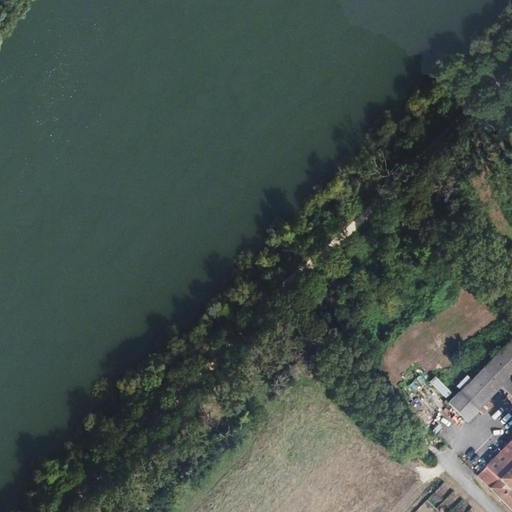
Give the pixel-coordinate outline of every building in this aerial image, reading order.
[(446,396),(465,415),(500,381),(509,371),(511,368),(511,335),(511,334),(476,368),(458,386),(457,385),(446,396)] [(508,388),(511,383),(511,373),(509,371),(500,381),(508,388)] [(420,375),(408,387),(414,393),(426,381),(420,375)] [(511,426),(509,430),(509,434),(511,436),(511,437),(493,457),(492,457),(505,470),(497,478),(511,493),(511,426)] [(505,470),(492,457),(484,465),(497,478),(505,470)]
